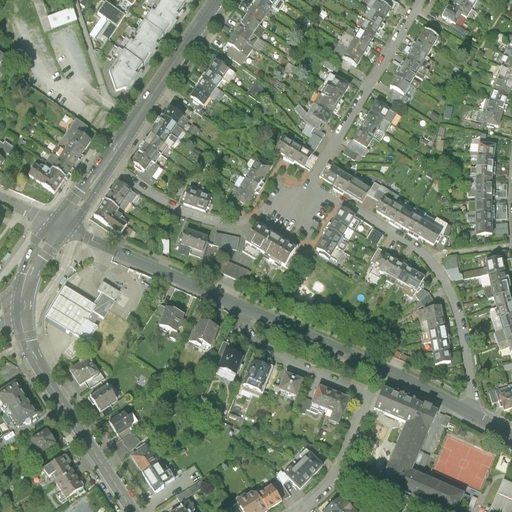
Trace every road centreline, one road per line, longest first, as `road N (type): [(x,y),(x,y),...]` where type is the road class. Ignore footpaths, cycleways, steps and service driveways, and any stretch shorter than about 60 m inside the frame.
road 1 (residential): [(300,203),(338,200),(436,268),(459,318),(467,411)]
road 2 (residential): [(240,305),(467,411)]
road 3 (residential): [(337,472),(365,395),(261,347),(248,336),(240,305)]
road 4 (residential): [(420,0),(300,203)]
road 5 (tertiary): [(132,511),(38,366),(20,319)]
road 6 (residential): [(300,203),(220,223),(167,205),(108,161)]
road 7 (residential): [(59,226),(240,305)]
road 8 (secondary): [(108,161),(216,0)]
